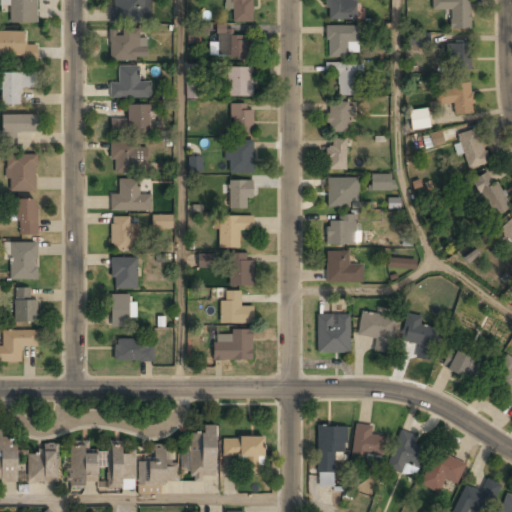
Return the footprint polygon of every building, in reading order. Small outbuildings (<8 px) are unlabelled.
[(36,0),(9,0),(9,24),(36,24),(36,0)] [(150,0),(111,0),(111,21),(150,21),(150,0)] [(250,0),(228,0),(228,22),(250,22),(250,0)] [(355,19),(355,0),(327,0),(327,19),(355,19)] [(449,11),(449,29),(469,30),(469,0),(430,0),(430,10),(449,11)] [(325,27),(325,56),(355,56),(355,27),(325,27)] [(108,61),(146,61),(146,40),(138,40),(138,30),(108,30),(108,61)] [(0,58),(36,58),(36,46),(23,46),(23,32),(0,32),(0,58)] [(429,33),(408,32),(408,46),(429,47),(429,33)] [(217,43),(209,43),(209,59),(248,59),(248,35),(217,35),(217,43)] [(469,41),(445,41),(445,69),(469,69),(469,41)] [(185,99),(200,99),(199,64),(185,65),(185,99)] [(325,64),(325,74),(336,74),(336,95),(360,95),(360,64),(325,64)] [(150,100),(150,82),(137,82),(138,67),(117,67),(117,84),(109,84),(109,100),(150,100)] [(250,98),(250,68),(226,68),(226,98),(250,98)] [(0,104),(20,104),(20,88),(31,88),(31,73),(0,73),(0,104)] [(472,114),(471,84),(434,86),(436,106),(453,105),(453,115),(472,114)] [(325,132),(346,132),(346,103),(325,103),(325,132)] [(229,135),(250,135),(250,105),(229,105),(229,135)] [(149,136),(149,106),(126,106),(126,120),(110,120),(110,136),(149,136)] [(429,128),(427,108),(409,110),(410,129),(429,128)] [(15,144),(15,133),(36,133),(36,115),(1,115),(1,144),(15,144)] [(465,170),(487,163),(476,129),(454,136),(465,170)] [(425,149),(444,143),(441,130),(421,136),(425,149)] [(345,139),(327,139),(327,170),(345,170),(345,139)] [(251,142),(225,142),(225,174),(251,174),(251,142)] [(110,173),(146,173),(146,145),(110,145),(110,173)] [(35,192),(35,155),(5,155),(5,192),(35,192)] [(202,156),(188,156),(188,172),(202,172),(202,156)] [(470,183),(494,219),(511,207),(487,172),(470,183)] [(370,174),(371,190),(393,189),(393,173),(370,174)] [(326,207),(357,207),(357,178),(326,178),(326,207)] [(109,212),(150,211),(150,196),(136,196),(136,179),(118,180),(118,195),(109,195),(109,212)] [(228,181),(228,209),(250,209),(250,181),(228,181)] [(36,235),(36,200),(14,200),(14,235),(36,235)] [(151,215),(152,229),(172,228),(172,215),(151,215)] [(336,222),(325,222),(325,246),(355,246),(355,215),(336,215),(336,222)] [(110,251),(135,251),(135,226),(130,226),(130,217),(110,217),(110,251)] [(251,217),(216,217),(216,249),(239,249),(239,230),(251,230),(251,217)] [(511,247),(511,219),(498,230),(511,247)] [(36,243),(8,243),(8,280),(36,280),(36,243)] [(325,283),(362,283),(362,265),(347,265),(347,253),(325,253),(325,283)] [(197,254),(197,268),(214,268),(215,254),(197,254)] [(227,287),(252,287),(252,262),(246,262),(246,254),(227,254),(227,287)] [(110,259),(110,290),(135,290),(135,259),(110,259)] [(414,269),(414,259),(387,259),(387,268),(414,269)] [(36,300),(28,300),(28,288),(13,288),(13,324),(36,324),(36,300)] [(220,324),(241,324),(241,292),(220,292),(220,324)] [(129,295),(110,295),(110,328),(129,328),(129,295)] [(389,354),(396,319),(360,312),(356,337),(376,340),(374,351),(389,354)] [(349,314),(316,314),(316,353),(349,353),(349,314)] [(422,317),(407,314),(400,341),(418,345),(414,358),(431,362),(439,330),(420,326),(422,317)] [(0,363),(20,363),(20,349),(36,349),(36,332),(1,332),(1,347),(0,347),(0,363)] [(251,360),(251,333),(212,333),(212,360),(251,360)] [(152,363),(152,340),(113,340),(113,363),(152,363)] [(440,367),(474,382),(482,363),(448,348),(440,367)] [(511,361),(503,357),(486,392),(511,404),(511,361)] [(372,427),(356,424),(351,459),(382,463),(386,438),(371,436),(372,427)] [(214,426),(200,426),(200,434),(187,434),(187,478),(214,478),(214,426)] [(316,484),(326,484),(326,476),(334,476),(334,454),(346,455),(346,427),(316,426),(316,484)] [(386,469),(401,475),(404,465),(416,469),(422,451),(412,447),(416,436),(400,430),(386,469)] [(0,438),(0,483),(16,483),(17,438),(0,438)] [(221,458),(244,458),(244,474),(262,475),(262,438),(222,438),(221,458)] [(174,486),(176,449),(151,448),(150,458),(135,457),(135,446),(105,445),(104,453),(86,452),(87,444),(67,443),(65,487),(133,490),(133,484),(174,486)] [(57,483),(57,445),(39,445),(39,454),(25,454),(25,483),(57,483)] [(456,487),(466,465),(435,451),(419,486),(437,494),(443,481),(456,487)] [(488,511),(500,486),(485,480),(480,492),(464,485),(452,511),(488,511)] [(511,511),(511,496),(505,494),(499,511),(511,511)]
